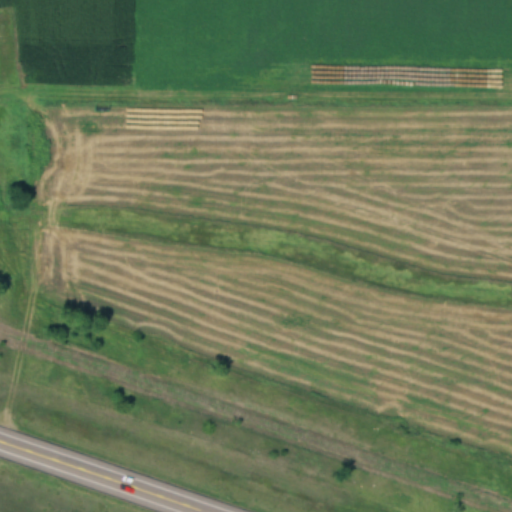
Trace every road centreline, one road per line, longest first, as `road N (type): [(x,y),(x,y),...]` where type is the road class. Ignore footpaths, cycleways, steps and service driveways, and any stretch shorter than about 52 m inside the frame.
road 1 (track): [(25,94),(31,285),(0,427)]
road 2 (primary): [(201,511),(0,442)]
